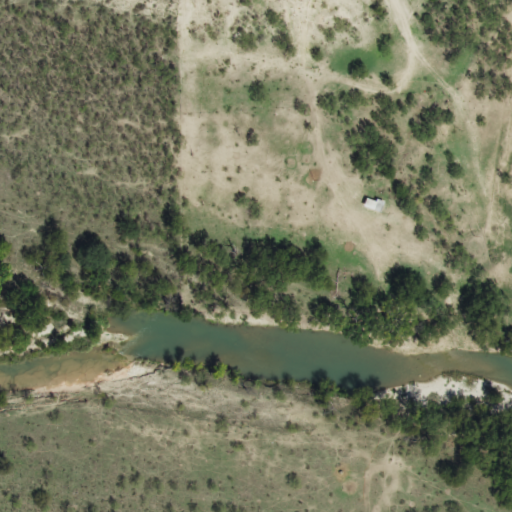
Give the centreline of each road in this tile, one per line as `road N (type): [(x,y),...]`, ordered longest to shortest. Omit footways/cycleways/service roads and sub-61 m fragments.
road 1 (residential): [(453,511),(453,481),(305,396),(121,371),(62,406),(37,451),(32,511)]
road 2 (residential): [(511,206),(493,187),(511,7)]
